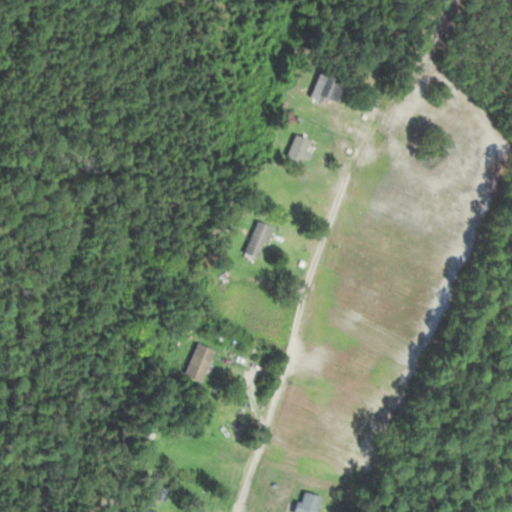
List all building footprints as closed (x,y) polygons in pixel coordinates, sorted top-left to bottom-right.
[(333,106),(342,85),(317,75),(308,96),(333,106)] [(309,144),(292,137),(283,157),(300,164),(309,144)] [(241,256),(257,262),(269,229),(254,223),(241,256)] [(198,385),(211,351),(193,345),(181,378),(198,385)] [(151,500),(162,503),(166,490),(155,487),(151,500)] [(315,511),(319,498),(300,493),(294,511),(315,511)]
